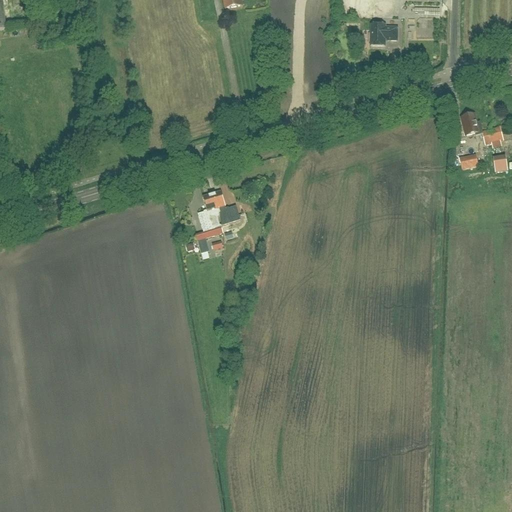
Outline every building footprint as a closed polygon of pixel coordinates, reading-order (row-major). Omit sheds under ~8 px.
[(223,0),(225,11),(243,8),(241,0),(223,0)] [(397,43),(397,30),(385,30),(385,27),(371,27),(371,48),(385,49),(385,42),(397,43)] [(478,125),(475,116),(463,119),(463,122),(461,123),(466,139),(480,135),(480,133),(482,132),(480,125),(478,125)] [(500,144),(504,143),(500,129),(482,134),(486,148),(491,146),(500,144)] [(463,172),(478,169),(476,157),(460,160),(463,172)] [(488,160),(491,176),(504,173),(501,158),(488,160)] [(220,215),(221,228),(240,222),(236,209),(226,212),(221,194),(212,197),(217,211),(219,210),(220,215)] [(218,215),(220,215),(219,210),(217,211),(212,197),(204,200),(208,214),(199,217),(205,238),(215,235),(216,238),(223,236),(221,229),(220,230),(217,219),(219,218),(218,215)] [(232,234),(225,236),(227,242),(234,240),(232,234)] [(197,244),(203,263),(209,261),(208,255),(209,254),(205,241),(197,244)] [(214,253),(223,250),(221,244),(212,246),(214,253)] [(185,247),(187,254),(195,252),(193,245),(185,247)]
